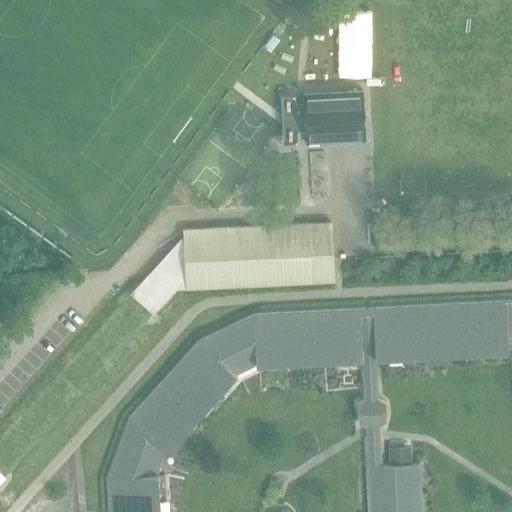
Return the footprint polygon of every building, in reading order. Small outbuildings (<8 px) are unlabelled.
[(303,93),(305,141),(362,139),(360,91),(303,93)] [(130,294),(153,314),(176,289),(333,280),(330,220),(183,228),(183,234),(130,294)] [(375,359),(508,352),(508,348),(511,347),(511,300),(254,314),(198,341),(127,419),(107,477),(109,511),(421,511),(419,463),(381,465),(379,426),(386,421),(385,402),(377,398),(375,359)] [(415,462),(414,442),(390,443),(391,463),(415,462)] [(0,476),(5,481),(16,469),(1,455),(0,455),(0,476)]
